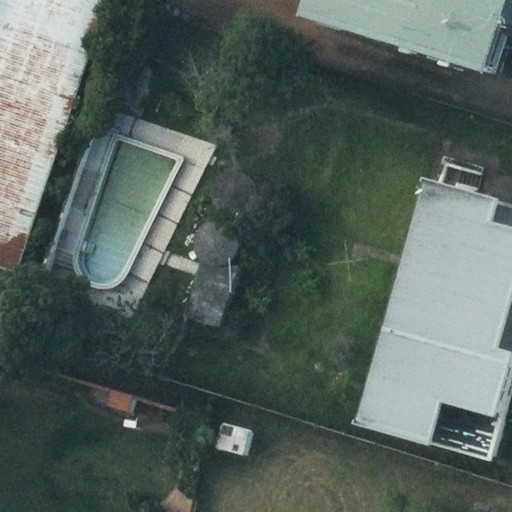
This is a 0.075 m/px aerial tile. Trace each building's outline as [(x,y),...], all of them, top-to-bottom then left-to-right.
[(9,0),(0,28),(0,269),(29,279),(122,0),(9,0)] [(511,0),(344,0),(352,2),(343,30),(511,84),(511,0)] [(511,204),(456,188),(387,435),(510,467),(511,458),(511,204)] [(193,217),(184,259),(196,261),(184,328),(237,338),(257,229),(193,217)] [(213,414),(168,408),(159,476),(204,482),(213,414)] [(237,410),(226,451),(258,459),(268,420),(237,410)]
